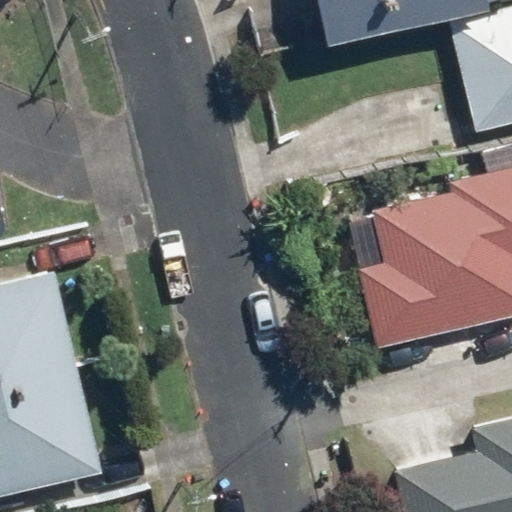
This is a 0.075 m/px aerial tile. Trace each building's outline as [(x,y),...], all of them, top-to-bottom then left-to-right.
[(295,0),(307,44),(479,0),(295,0)] [(511,120),(511,3),(439,22),(466,132),(511,120)] [(511,169),(363,202),(374,252),(347,258),(366,348),(511,315),(511,169)] [(44,270),(0,280),(0,487),(91,466),(44,270)] [(511,511),(511,416),(458,430),(463,450),(383,470),(393,511),(511,511)]
